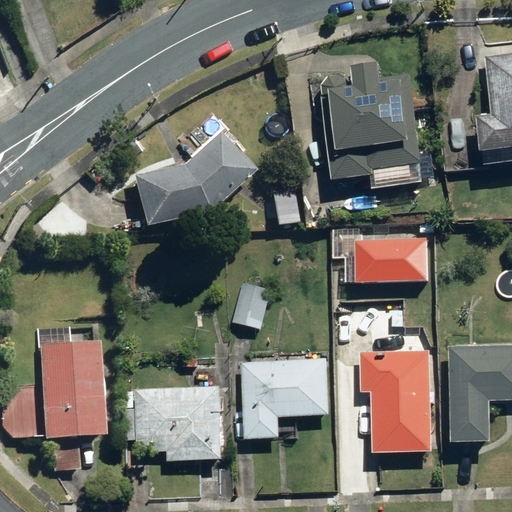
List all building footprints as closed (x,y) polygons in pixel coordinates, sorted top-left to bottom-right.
[(511,59),(484,61),(487,120),(474,121),(476,160),(482,160),(482,170),(511,168),(511,59)] [(347,97),(321,99),(328,188),(366,185),(367,195),(416,191),(408,78),(375,81),(375,73),(346,75),(347,97)] [(215,137),(178,170),(129,178),(138,232),(201,221),(250,176),(215,137)] [(351,244),(353,290),(423,288),(422,242),(351,244)] [(240,282),(229,329),(258,336),(269,289),(240,282)] [(93,347),(36,350),(39,446),(96,445),(93,347)] [(511,352),(443,353),(445,453),(485,453),(484,409),(511,408),(511,352)] [(428,355),(356,357),(357,401),(366,400),(368,463),(431,461),(428,355)] [(323,363),(238,367),(242,448),(278,447),(277,424),(326,422),(323,363)] [(217,391),(130,392),(131,460),(162,459),(162,469),(218,469),(217,391)]
